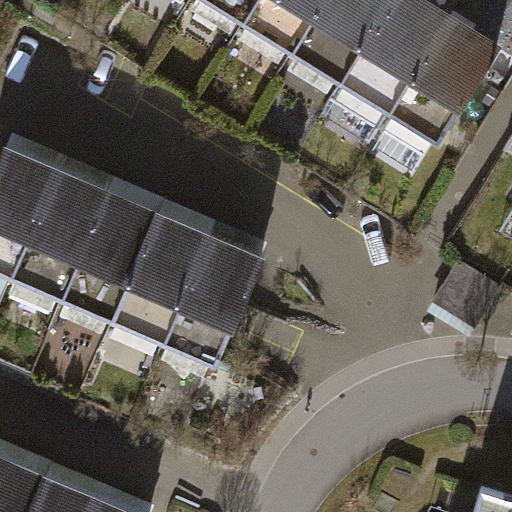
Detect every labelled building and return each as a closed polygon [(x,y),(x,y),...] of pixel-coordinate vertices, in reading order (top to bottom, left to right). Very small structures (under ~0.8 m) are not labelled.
[(190,0),(239,29),(256,0),(190,0)] [(256,0),(239,29),(289,60),(325,0),(256,0)] [(325,0),(289,60),(340,91),(395,0),(325,0)] [(417,0),(395,0),(340,91),(390,121),(452,21),(417,0)] [(452,21),(390,121),(440,152),(502,51),(452,21)] [(3,154),(0,159),(0,280),(10,285),(56,177),(3,154)] [(56,177),(10,285),(61,306),(107,198),(56,177)] [(107,198),(61,306),(112,328),(158,220),(107,198)] [(158,220),(112,328),(162,350),(209,242),(158,220)] [(209,242),(162,350),(213,371),(259,263),(209,242)] [(0,462),(0,511),(30,511),(44,481),(0,462)] [(44,481),(30,511),(90,511),(95,503),(44,481)] [(116,511),(95,503),(90,511),(116,511)]
